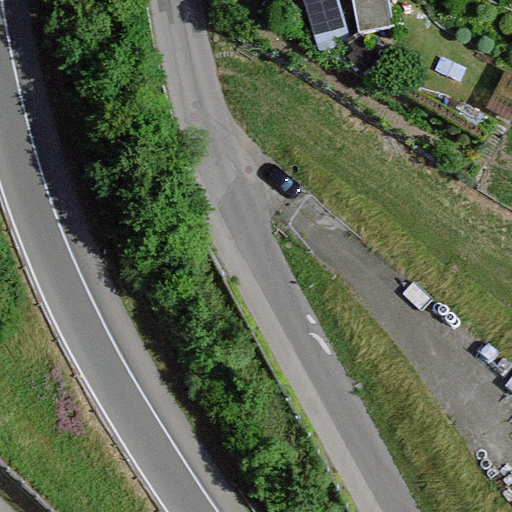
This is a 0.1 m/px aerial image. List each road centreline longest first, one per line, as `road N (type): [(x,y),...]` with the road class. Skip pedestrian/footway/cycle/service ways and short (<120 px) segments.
road 1 (residential): [(386,511),(231,219),(174,0)]
road 2 (motorway): [(197,511),(114,384),(61,280),(0,94)]
